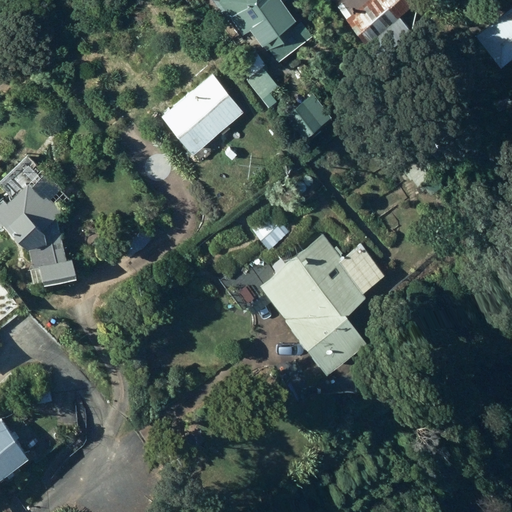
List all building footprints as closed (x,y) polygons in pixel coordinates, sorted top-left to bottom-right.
[(212,0),(226,18),(228,17),(242,36),(252,29),(271,55),(281,48),(284,53),(291,53),(312,38),(300,21),(295,25),(280,4),(286,0),(212,0)] [(411,8),(404,0),(365,0),(342,17),(373,60),(411,33),(399,16),(411,8)] [(511,7),(476,36),(500,69),(511,60),(511,7)] [(212,75),(160,117),(192,156),(199,149),(207,158),(214,159),(220,153),(221,144),(215,136),(243,114),(212,75)] [(299,85),(277,99),(303,137),(325,123),(299,85)] [(405,168),(418,186),(423,182),(432,194),(442,187),(433,175),(430,177),(418,159),(405,168)] [(0,230),(3,227),(21,247),(30,252),(33,271),(39,269),(41,283),(75,276),(72,260),(66,261),(57,216),(61,213),(47,198),(58,188),(31,160),(0,189),(0,193),(4,198),(0,202),(0,230)] [(252,230),(270,251),(289,235),(271,215),(252,230)] [(259,286),(327,375),(365,346),(343,317),(366,299),(363,295),(387,277),(362,244),(341,259),(324,236),(259,286)] [(0,480),(27,460),(0,422),(0,480)] [(204,449),(191,429),(168,444),(182,465),(204,449)] [(26,451),(34,463),(57,446),(49,434),(26,451)] [(124,511),(141,495),(126,480),(107,498),(121,511),(124,511)]
